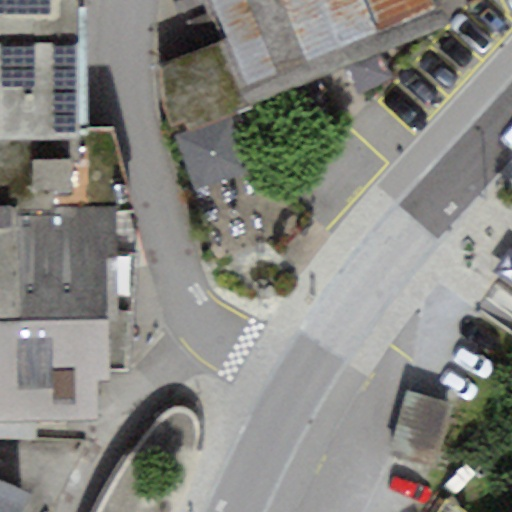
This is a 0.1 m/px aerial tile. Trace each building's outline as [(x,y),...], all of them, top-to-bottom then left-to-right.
[(78,38),(76,0),(0,0),(0,42),(77,38),(78,38)] [(434,0),(203,0),(219,41),(156,66),(174,138),(235,114),(252,106),(445,30),(434,0)] [(0,415),(104,412),(118,380),(136,378),(142,270),(136,238),(131,206),(113,143),(77,147),(77,38),(0,42),(0,415)] [(413,387),(397,450),(442,461),(458,399),(413,387)] [(0,511),(20,511),(30,494),(0,480),(0,511)]
